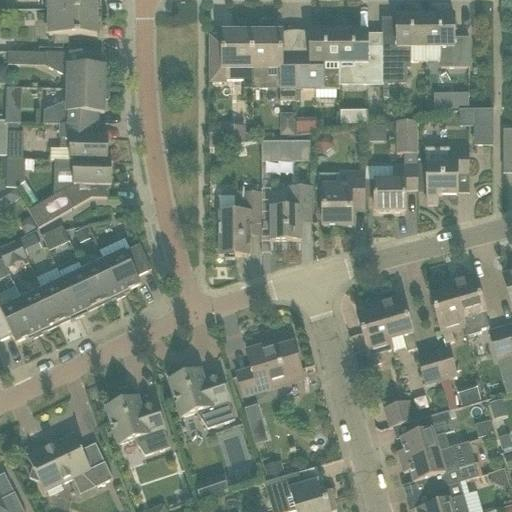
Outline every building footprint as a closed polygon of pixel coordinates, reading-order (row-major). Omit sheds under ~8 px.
[(7,12),(15,12),(15,1),(7,0),(6,0),(0,0),(0,12),(7,12)] [(98,12),(97,0),(51,0),(52,11),(52,12),(98,12)] [(98,38),(98,12),(52,12),(52,11),(49,11),(49,22),(51,22),(51,36),(48,36),(48,38),(55,38),(55,45),(69,45),(69,38),(98,38)] [(382,40),(383,56),(383,86),(408,86),(408,70),(411,70),(411,50),(426,50),(425,19),(397,19),(397,40),(382,40)] [(441,70),(469,70),(469,40),(454,40),(454,19),(425,19),(426,50),(441,50),(441,70)] [(368,34),(339,35),(340,66),(354,66),(354,86),(383,86),(383,56),(368,56),(368,34)] [(209,85),(227,85),(227,84),(244,84),(244,91),(252,91),(252,35),(223,35),(223,55),(209,55),(209,85)] [(282,35),(252,35),(252,91),(268,91),(268,74),(283,74),(282,35)] [(340,91),(340,66),(339,35),(311,35),(311,56),(295,56),(295,75),(295,92),(325,92),(325,91),(340,91)] [(98,69),(99,56),(46,54),(46,68),(69,80),(69,91),(108,92),(108,84),(109,84),(109,82),(105,82),(105,70),(98,69)] [(295,103),(295,92),(295,75),(280,75),(280,103),(295,103)] [(108,101),(108,92),(69,91),(68,102),(44,113),(44,127),(61,127),(89,128),(97,128),(97,115),(104,115),(104,103),(109,103),(109,101),(108,101)] [(450,112),(468,112),(468,96),(450,96),(450,112)] [(494,149),(494,112),(476,112),(476,147),(492,147),(492,149),(494,149)] [(22,126),(22,115),(6,115),(6,125),(22,126)] [(281,116),(281,138),(295,138),(295,116),(281,116)] [(396,124),(396,156),(405,156),(405,168),(417,168),(417,124),(396,124)] [(71,164),(75,164),(108,165),(108,164),(109,141),(89,140),(89,128),(61,127),(60,151),(71,151),(71,164)] [(511,132),(503,132),(503,165),(511,164),(511,132)] [(224,136),(209,136),(209,151),(224,149),(224,136)] [(245,136),(244,146),(253,145),(253,136),(245,136)] [(279,145),(261,145),(261,166),(279,166),(279,145)] [(417,193),(428,193),(428,207),(438,207),(438,197),(458,197),(458,177),(470,177),(470,147),(450,147),(450,167),(428,167),(428,168),(417,168),(417,193)] [(25,162),(8,161),(7,165),(7,190),(19,190),(19,186),(24,183),(25,162)] [(112,164),(108,164),(108,165),(75,164),(74,187),(78,193),(68,199),(75,210),(92,200),(109,201),(109,188),(111,188),(112,164)] [(417,168),(405,168),(395,167),(395,183),(365,183),(365,200),(375,200),(375,215),(405,215),(405,193),(417,193),(417,168)] [(351,200),(365,200),(365,183),(365,176),(338,176),(338,192),(323,192),(324,229),(352,229),(351,200)] [(220,258),(250,258),(249,226),(260,226),(261,196),(261,184),(252,184),(253,196),(235,196),(235,216),(220,215),(220,258)] [(301,217),(313,217),(313,191),(288,191),(288,211),(271,211),(272,239),(272,243),(302,243),(301,217)] [(39,210),(30,216),(39,231),(51,224),(44,211),(39,210)] [(56,232),(42,238),(49,253),(63,246),(56,232)] [(17,243),(0,250),(5,262),(0,264),(0,280),(9,277),(6,269),(24,261),(17,243)] [(141,286),(137,279),(152,272),(140,247),(104,264),(121,300),(130,295),(129,292),(141,286)] [(121,300),(104,264),(84,273),(100,308),(111,302),(112,304),(121,300)] [(39,288),(59,283),(56,272),(36,278),(39,288)] [(89,313),(100,308),(84,273),(63,283),(80,319),(84,317),(85,318),(90,316),(89,313)] [(481,335),(480,333),(490,330),(485,314),(486,314),(475,277),(452,284),(465,329),(464,329),(467,339),(481,335)] [(76,321),(80,319),(63,283),(42,293),(58,327),(70,322),(71,324),(76,322),(76,321)] [(452,333),(464,329),(465,329),(452,284),(446,286),(448,294),(431,299),(442,336),(442,335),(446,347),(455,344),(452,333)] [(47,332),(58,327),(42,293),(22,302),(39,338),(48,334),(47,332)] [(413,336),(402,299),(380,305),(393,350),(394,354),(406,350),(407,354),(417,351),(413,336)] [(39,338),(22,302),(2,312),(0,308),(0,343),(13,338),(16,345),(28,339),(30,342),(39,338)] [(358,320),(373,368),(383,366),(379,354),(393,350),(380,305),(373,307),(375,315),(358,320)] [(498,361),(511,357),(511,355),(505,330),(490,335),(498,361)] [(244,399),(281,388),(279,383),(302,376),(293,345),(265,354),(263,348),(247,353),(253,372),(238,377),(244,399)] [(432,356),(440,386),(442,392),(457,388),(455,382),(457,381),(449,351),(432,356)] [(432,356),(416,360),(425,390),(440,386),(432,356)] [(200,373),(190,376),(170,383),(182,420),(197,415),(208,431),(235,422),(220,377),(203,383),(200,373)] [(457,410),(451,389),(442,392),(448,413),(457,410)] [(141,410),(138,401),(137,400),(107,410),(119,447),(134,442),(145,458),(170,450),(164,432),(165,432),(156,405),(141,410)] [(414,424),(408,405),(385,411),(391,430),(414,424)] [(398,455),(401,465),(450,450),(446,436),(454,434),(447,413),(418,423),(421,434),(401,440),(404,453),(398,455)] [(105,465),(91,472),(74,437),(28,459),(33,471),(30,480),(39,483),(45,495),(83,477),(96,490),(113,482),(105,465)] [(426,482),(429,494),(460,485),(478,480),(475,468),(459,472),(453,449),(450,450),(401,465),(404,475),(410,473),(414,485),(426,482)] [(265,481),(281,479),(278,464),(263,466),(265,481)] [(325,493),(322,482),(303,487),(299,475),(275,482),(280,498),(283,511),(300,511),(334,502),(331,492),(325,493)] [(228,493),(223,478),(197,487),(202,502),(228,493)] [(467,511),(466,507),(460,485),(429,494),(433,506),(416,511),(467,511)] [(0,511),(23,511),(15,496),(1,503),(0,501),(0,511)] [(336,511),(334,502),(300,511),(336,511)]
